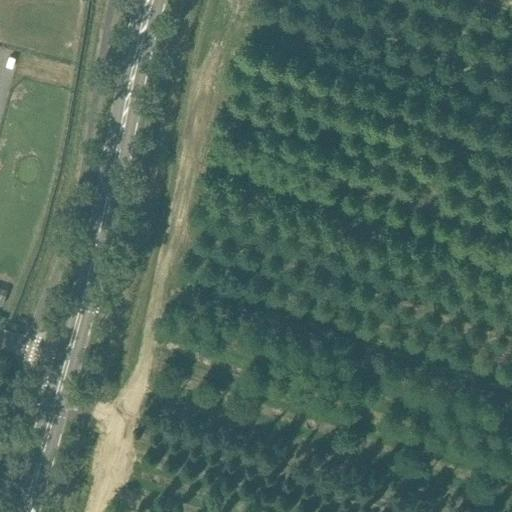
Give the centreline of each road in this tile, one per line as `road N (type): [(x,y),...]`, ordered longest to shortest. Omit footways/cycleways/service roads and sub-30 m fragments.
road 1 (tertiary): [(68,358),(153,0)]
road 2 (tertiary): [(25,511),(68,358)]
